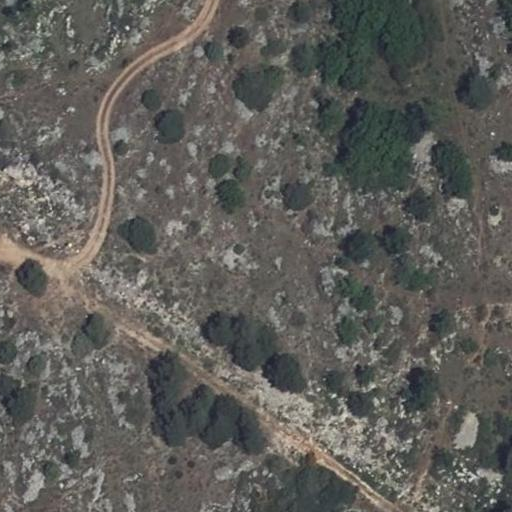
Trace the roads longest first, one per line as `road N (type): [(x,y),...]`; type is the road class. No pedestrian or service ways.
road 1 (track): [(400,511),(84,281)]
road 2 (track): [(84,281),(106,226),(108,122),(137,58),(205,13),(208,0)]
